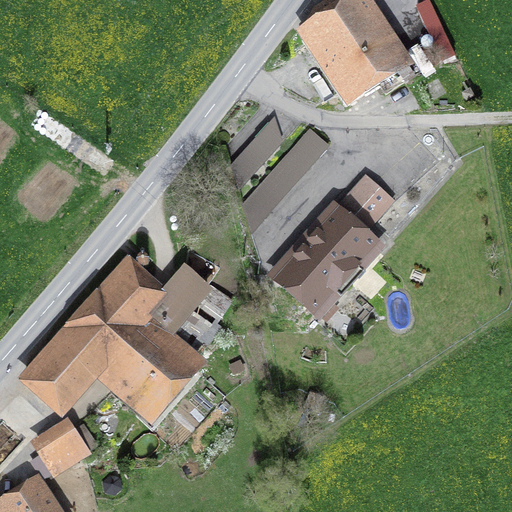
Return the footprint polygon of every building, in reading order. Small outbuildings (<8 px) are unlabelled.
[(380,85),(386,95),(407,81),(351,0),(333,0),(319,12),(308,24),(314,33),(303,41),(348,107),(380,85)] [(286,146),(278,124),(233,171),(241,193),(286,146)] [(312,129),(243,208),(257,235),(329,148),(312,129)] [(392,203),(366,180),(336,213),(333,210),(272,277),(317,318),(379,251),(362,236),(392,203)] [(99,371),(150,416),(194,367),(163,340),(167,336),(187,354),(226,310),(185,273),(162,300),(126,268),(28,379),(64,410),(99,371)] [(325,398),(312,392),(306,407),(319,413),(325,398)] [(42,451),(55,473),(86,453),(73,432),(42,451)] [(56,511),(40,486),(0,510),(0,511),(56,511)]
